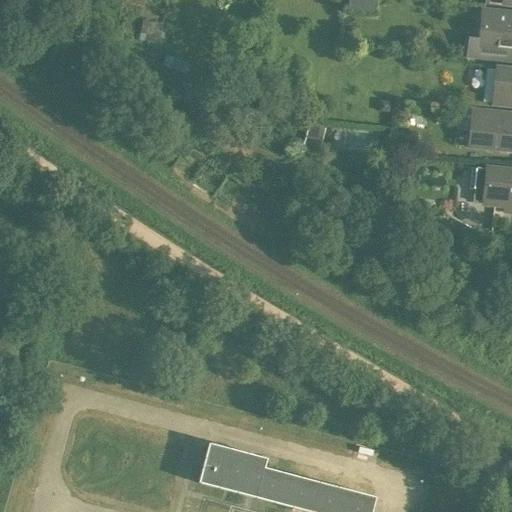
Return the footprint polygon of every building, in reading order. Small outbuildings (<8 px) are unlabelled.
[(348,0),(347,13),(374,16),(375,0),(348,0)] [(467,39),(464,59),(511,64),(511,14),(483,12),(480,40),(467,39)] [(165,56),(161,66),(181,73),(185,63),(165,56)] [(511,71),(497,70),(494,105),(511,106),(511,71)] [(469,147),(511,151),(511,116),(473,112),(469,147)] [(472,203),(483,205),(511,207),(511,172),(471,168),(468,190),(474,191),(472,203)] [(200,473),(207,446),(84,414),(75,445),(194,476),(195,471),(200,473)] [(199,483),(306,511),(369,511),(372,500),(259,470),(262,461),(208,447),(199,483)]
